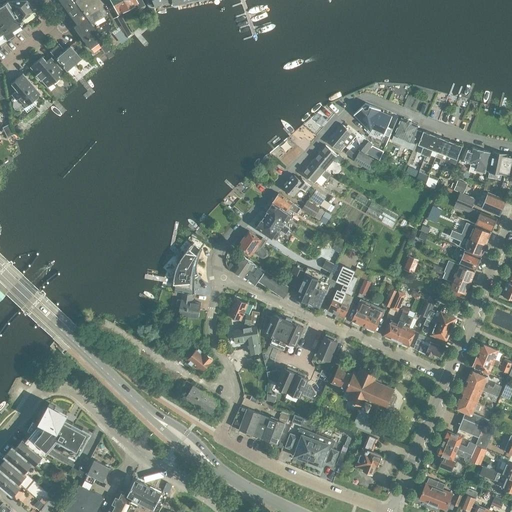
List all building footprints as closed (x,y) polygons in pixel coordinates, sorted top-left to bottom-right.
[(16,1),(6,2),(20,22),(26,25),(26,26),(32,29),(41,21),(37,17),(38,16),(26,0),(16,1)] [(58,0),(64,8),(67,12),(71,17),(76,25),(73,27),(89,49),(102,39),(100,37),(85,16),(73,0),(58,0)] [(73,0),(85,16),(100,37),(102,39),(118,28),(107,9),(104,10),(98,0),(73,0)] [(110,0),(118,13),(136,3),(139,9),(144,5),(141,0),(110,0)] [(20,22),(6,2),(1,5),(0,3),(0,50),(2,49),(0,45),(0,43),(8,38),(10,39),(12,38),(11,36),(26,26),(26,25),(20,22)] [(119,15),(113,19),(119,29),(126,37),(130,35),(119,15)] [(64,50),(58,44),(50,51),(51,52),(66,71),(81,58),(70,46),(64,50)] [(63,71),(53,60),(51,57),(46,62),(42,57),(29,67),(36,75),(35,75),(40,80),(41,80),(47,88),(53,83),(55,83),(58,80),(58,78),(59,77),(58,75),(63,71)] [(40,94),(24,76),(23,73),(10,84),(16,91),(11,95),(16,100),(13,103),(13,107),(15,110),(19,110),(22,107),(23,109),(34,99),(36,99),(38,98),(38,96),(40,94)] [(386,145),(393,129),(387,127),(392,116),(380,110),(381,109),(370,104),(365,102),(362,106),(354,114),(366,126),(364,129),(368,134),(383,140),(382,143),(386,145)] [(421,131),(416,129),(417,125),(401,118),(394,134),(410,141),(407,147),(413,149),(421,131)] [(14,134),(9,124),(2,127),(7,137),(14,134)] [(335,133),(328,141),(337,148),(339,146),(342,149),(348,143),(355,134),(342,124),(335,133)] [(425,155),(433,134),(423,130),(418,144),(423,146),(421,154),(425,155)] [(433,134),(425,155),(429,157),(430,155),(437,157),(439,152),(444,138),(433,134)] [(452,141),(444,138),(437,157),(441,158),(439,163),(443,164),(452,141)] [(368,140),(361,149),(366,154),(374,145),(368,140)] [(447,155),(444,164),(448,166),(449,162),(455,164),(462,145),(452,141),(447,155)] [(320,152),(314,159),(325,168),(330,172),(331,170),(334,172),(338,172),(340,169),(340,165),(333,159),(337,155),(326,145),(320,152)] [(372,147),(367,153),(380,160),(383,152),(372,147)] [(461,161),(467,162),(471,163),(469,171),(474,173),(476,169),(475,169),(481,149),(472,147),(471,150),(466,148),(461,161)] [(356,154),(349,149),(346,153),(353,158),(356,154)] [(476,169),(475,171),(485,173),(486,170),(489,171),(492,155),(490,155),(490,152),(481,149),(475,169),(476,169)] [(354,161),(370,170),(375,159),(360,151),(354,161)] [(504,174),(508,155),(493,151),(492,155),(489,171),(504,174)] [(308,165),(302,172),(313,182),(319,175),(320,174),(327,179),(331,174),(329,172),(330,172),(325,168),(314,159),(308,165)] [(416,179),(425,183),(428,176),(420,172),(416,179)] [(302,182),(295,175),(284,187),(293,196),(301,187),(305,191),(310,185),(304,180),(302,182)] [(438,180),(430,177),(427,183),(435,186),(438,180)] [(457,179),(454,186),(464,190),(467,183),(457,179)] [(439,180),(436,189),(441,192),(445,183),(439,180)] [(455,204),(454,208),(469,211),(473,212),(474,208),(471,207),(475,198),(460,192),(455,204)] [(499,214),(505,199),(488,192),(487,195),(485,195),(482,203),(483,204),(482,207),(499,214)] [(279,193),(272,202),(273,203),(286,212),(292,215),(295,211),(297,212),(300,207),(279,193)] [(314,193),(310,199),(336,216),(340,209),(335,205),(334,207),(332,205),(314,193)] [(323,211),(307,200),(302,209),(318,219),(323,211)] [(395,225),(400,212),(371,201),(366,214),(395,225)] [(286,224),(292,215),(286,212),(273,203),(272,203),(270,204),(268,206),(268,209),(264,215),(288,231),(290,227),(286,224)] [(475,223),(491,230),(496,218),(477,210),(476,212),(479,214),(475,223)] [(326,224),(331,215),(326,211),(320,220),(326,224)] [(452,213),(449,219),(464,225),(466,219),(452,213)] [(288,231),(264,215),(262,219),(261,220),(259,221),(257,223),(257,226),(257,227),(276,239),(280,232),(281,230),(286,233),(288,231)] [(462,233),(462,234),(463,234),(464,234),(485,243),(490,232),(474,225),(467,222),(462,233)] [(340,241),(345,243),(353,229),(347,226),(340,241)] [(249,230),(237,246),(252,256),(251,257),(260,263),(268,252),(262,248),(267,240),(263,237),(261,239),(249,230)] [(453,230),(450,236),(461,241),(459,245),(465,248),(481,254),(485,243),(464,234),(463,234),(462,234),(453,230)] [(333,247),(341,251),(344,244),(336,240),(333,247)] [(183,293),(193,295),(193,294),(195,294),(195,292),(195,289),(195,286),(195,283),(195,281),(195,278),(195,274),(197,273),(198,275),(199,275),(198,273),(198,272),(198,270),(197,269),(197,267),(197,265),(197,262),(197,261),(198,260),(198,257),(198,256),(199,255),(199,254),(200,251),(202,249),(201,248),(201,249),(200,249),(200,248),(193,243),(194,242),(193,242),(185,252),(183,255),(181,257),(180,259),(179,261),(178,262),(179,263),(174,290),(183,292),(183,293)] [(456,260),(460,262),(475,268),(480,256),(460,248),(456,260)] [(255,285),(258,280),(265,270),(244,256),(234,270),(253,284),(255,285)] [(405,270),(414,274),(420,261),(410,257),(405,270)] [(322,267),(330,271),(334,264),(326,259),(322,267)] [(346,291),(353,276),(355,270),(343,265),(342,265),(336,262),(331,273),(339,276),(337,280),(344,284),(341,290),(339,289),(337,295),(335,294),(328,310),(336,313),(346,291)] [(433,269),(444,274),(445,271),(446,269),(435,264),(433,269)] [(450,273),(470,281),(474,270),(458,264),(455,273),(450,271),(450,273)] [(304,272),(298,285),(295,293),(297,294),(296,296),(308,301),(318,278),(326,281),(328,276),(307,266),(304,272)] [(293,267),(287,280),(298,285),(304,272),(293,267)] [(274,291),(283,297),(290,287),(265,270),(258,280),(274,291)] [(443,276),(451,280),(449,286),(465,293),(470,281),(450,273),(445,271),(444,274),(443,276)] [(318,278),(308,301),(319,306),(327,288),(334,287),(337,281),(339,276),(331,273),(329,276),(328,276),(326,281),(318,278)] [(346,291),(336,313),(344,317),(353,296),(351,295),(353,291),(352,290),(358,278),(353,276),(346,291)] [(365,280),(359,293),(365,296),(370,283),(365,280)] [(511,283),(509,283),(507,286),(506,285),(502,295),(511,298),(511,283)] [(383,305),(390,308),(398,292),(391,289),(383,305)] [(398,292),(391,308),(396,311),(403,294),(398,292)] [(177,299),(175,313),(179,314),(199,318),(201,302),(192,301),(193,295),(183,293),(182,299),(177,299)] [(229,314),(241,319),(248,302),(236,297),(229,314)] [(363,325),(371,307),(372,304),(360,299),(358,306),(352,320),(363,325)] [(426,302),(420,315),(426,318),(432,305),(426,302)] [(371,307),(363,325),(375,330),(381,315),(384,309),(372,304),(371,307)] [(430,311),(427,319),(436,323),(451,329),(456,317),(458,312),(446,306),(443,312),(441,311),(439,316),(435,315),(435,314),(430,311)] [(251,323),(256,324),(258,324),(259,311),(252,310),(252,315),(251,323)] [(408,315),(396,340),(408,345),(415,330),(409,328),(414,317),(412,317),(414,313),(414,312),(409,310),(408,315)] [(391,320),(384,335),(396,340),(408,315),(402,312),(399,320),(400,320),(398,323),(391,320)] [(264,329),(267,331),(267,332),(274,335),(270,343),(283,349),(287,340),(295,344),(303,326),(291,321),(292,319),(287,317),(286,318),(274,313),(272,317),(267,314),(264,329)] [(251,323),(252,315),(246,314),(244,327),(233,329),(235,342),(247,340),(250,353),(261,351),(256,324),(251,323)] [(431,334),(446,340),(451,329),(427,319),(424,325),(433,329),(431,334)] [(335,340),(336,338),(326,333),(317,354),(329,359),(337,341),(335,340)] [(418,338),(414,348),(419,350),(432,355),(433,353),(440,356),(444,347),(430,342),(429,343),(423,340),(418,338)] [(477,354),(498,363),(499,361),(494,359),(498,350),(482,343),(477,354)] [(164,349),(181,359),(183,355),(167,345),(164,349)] [(213,358),(198,347),(184,364),(192,368),(194,366),(201,372),(213,358)] [(498,363),(477,354),(472,366),(489,373),(493,363),(497,365),(498,363)] [(509,367),(502,364),(500,369),(507,372),(509,367)] [(288,391),(297,370),(288,366),(287,368),(284,367),(276,386),(288,391)] [(391,403),(394,395),(391,393),(394,388),(380,382),(382,377),(377,375),(377,374),(360,367),(358,372),(354,370),(353,373),(338,367),(332,382),(346,388),(345,390),(350,392),(347,398),(364,405),(364,404),(369,406),(371,401),(386,408),(388,402),(391,403)] [(275,372),(275,369),(267,371),(268,378),(272,380),(275,372)] [(306,374),(297,370),(288,391),(300,396),(301,393),(304,385),(308,378),(305,376),(306,374)] [(466,382),(482,389),(487,376),(471,370),(466,382)] [(186,379),(182,387),(189,392),(186,397),(198,404),(206,391),(186,379)] [(461,395),(477,402),(482,389),(466,382),(461,395)] [(511,392),(511,383),(507,382),(502,395),(501,396),(504,397),(509,399),(511,392)] [(488,385),(485,390),(499,396),(502,388),(495,384),(494,387),(488,385)] [(312,387),(310,388),(304,385),(301,393),(311,397),(316,394),(312,387)] [(206,391),(198,404),(211,412),(218,399),(206,391)] [(477,402),(461,395),(455,408),(465,412),(463,417),(483,426),(486,427),(489,419),(472,412),(477,402)] [(63,420),(67,413),(48,403),(54,407),(51,412),(45,409),(38,422),(39,423),(38,424),(32,421),(27,430),(32,432),(25,440),(42,455),(43,453),(45,455),(58,439),(61,441),(60,443),(80,453),(90,432),(71,422),(70,424),(63,420)] [(240,429),(253,433),(258,436),(266,416),(247,408),(240,429)] [(266,416),(258,436),(266,439),(276,443),(277,443),(284,423),(290,425),(292,420),(294,415),(283,410),(279,420),(266,416)] [(364,411),(361,418),(373,422),(376,416),(364,411)] [(294,415),(292,420),(301,424),(304,417),(295,413),(294,415)] [(483,426),(463,417),(458,428),(479,437),(483,426)] [(301,426),(297,435),(291,433),(286,446),(293,449),(293,448),(297,449),(295,455),(301,457),(300,458),(307,461),(318,433),(301,426)] [(443,442),(472,454),(476,444),(470,442),(467,447),(460,444),(463,437),(448,431),(447,431),(445,432),(444,435),(445,437),(443,442)] [(485,448),(491,434),(482,431),(476,444),(485,448)] [(318,433),(307,461),(314,463),(314,462),(321,464),(323,459),(326,460),(326,461),(333,464),(338,451),(332,448),(335,439),(318,433)] [(378,464),(382,455),(373,451),(378,439),(368,435),(356,464),(364,468),(363,469),(372,473),(376,463),(378,464)] [(22,438),(15,446),(32,463),(34,465),(42,455),(25,440),(22,438)] [(472,454),(443,442),(441,447),(439,447),(437,451),(438,453),(437,454),(444,456),(440,466),(452,471),(455,461),(453,460),(456,453),(470,459),(472,454)] [(16,465),(23,473),(32,463),(15,446),(13,444),(5,454),(7,456),(16,465)] [(484,456),(487,450),(476,445),(470,461),(478,464),(482,455),(484,456)] [(336,464),(341,465),(345,454),(341,452),(336,464)] [(0,466),(1,467),(18,483),(26,474),(23,473),(16,465),(7,456),(0,464),(0,466)] [(109,467),(93,460),(87,472),(102,480),(109,467)] [(507,462),(502,474),(511,477),(511,464),(507,462)] [(81,476),(85,467),(81,465),(78,470),(72,467),(70,470),(81,476)] [(0,482),(13,494),(20,486),(18,483),(1,467),(0,469),(0,482)] [(497,473),(483,467),(480,475),(493,481),(497,473)] [(498,472),(495,480),(503,483),(502,487),(511,490),(511,477),(502,474),(498,472)] [(127,494),(139,500),(147,485),(134,479),(127,494)] [(54,494),(61,485),(56,481),(49,491),(54,494)] [(426,483),(420,498),(446,508),(452,493),(442,489),(444,483),(438,481),(436,487),(426,483)] [(95,511),(103,497),(78,484),(63,511),(95,511)] [(151,511),(161,492),(147,485),(139,500),(133,511),(151,511)] [(127,494),(124,492),(118,489),(110,506),(120,511),(133,511),(139,500),(127,494)] [(452,502),(458,505),(462,495),(456,492),(452,502)] [(461,506),(470,510),(475,497),(466,494),(461,506)] [(491,505),(499,509),(503,500),(495,496),(491,505)] [(0,505),(0,511),(1,511),(8,511),(11,509),(3,502),(0,505)]
